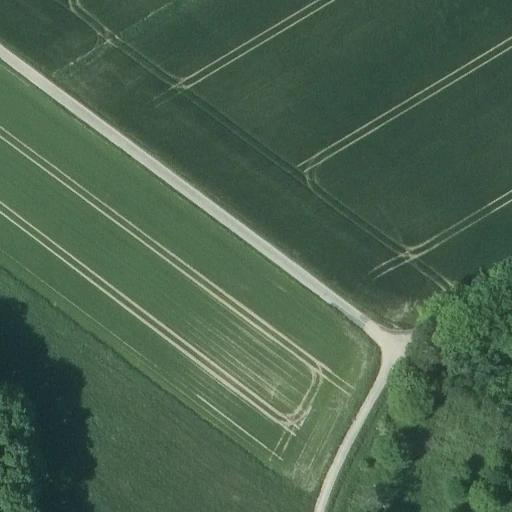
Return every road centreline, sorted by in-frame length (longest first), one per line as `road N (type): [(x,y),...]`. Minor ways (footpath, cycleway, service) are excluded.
road 1 (track): [(0,53),(401,351)]
road 2 (track): [(318,511),(401,351),(511,285)]
